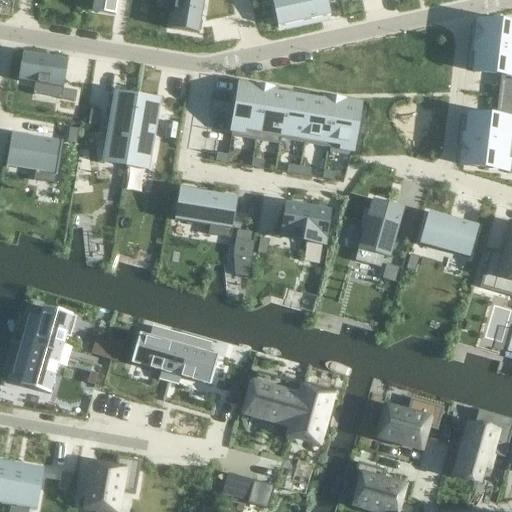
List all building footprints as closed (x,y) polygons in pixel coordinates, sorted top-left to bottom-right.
[(93,0),(91,13),(115,16),(117,0),(93,0)] [(175,0),(170,31),(198,35),(203,0),(175,0)] [(271,0),(272,2),(278,27),(277,27),(277,29),(284,28),(329,18),(329,16),(328,16),(324,0),(271,0)] [(511,27),(479,23),(476,48),(511,52),(511,27)] [(511,52),(476,48),(474,73),(500,76),(498,98),(511,99),(511,52)] [(22,54),(17,82),(63,90),(67,62),(22,54)] [(239,89),(231,138),(255,142),(263,93),(239,89)] [(62,90),(60,100),(75,103),(76,92),(62,90)] [(114,93),(103,158),(119,161),(126,162),(137,97),(114,93)] [(263,93),(255,142),(280,146),(281,141),(288,97),(263,93)] [(137,97),(126,162),(149,166),(160,101),(137,97)] [(288,97),(281,141),(304,145),(312,101),(288,97)] [(468,117),(465,142),(511,147),(511,99),(498,98),(495,120),(468,117)] [(312,101),(304,145),(328,149),(335,105),(312,101)] [(335,105),(328,149),(352,153),(359,109),(335,105)] [(90,111),(87,126),(97,128),(100,112),(90,111)] [(167,124),(165,139),(174,141),(177,125),(167,124)] [(69,129),(66,144),(76,146),(79,130),(69,129)] [(11,135),(5,169),(7,169),(7,168),(26,171),(34,173),(33,182),(55,186),(56,177),(62,144),(60,143),(60,144),(26,138),(12,136),(13,135),(11,135)] [(511,147),(465,142),(462,166),(511,172),(511,147)] [(216,155),(215,163),(227,165),(228,157),(216,155)] [(252,161),(251,169),(262,171),(264,163),(252,161)] [(287,167),(286,175),(298,177),(299,169),(287,167)] [(299,169),(298,177),(310,179),(311,171),(299,169)] [(323,173),(322,180),(333,182),(335,175),(323,173)] [(179,189),(174,222),(176,222),(176,221),(209,227),(208,236),(230,240),(236,204),(237,199),(235,199),(235,200),(222,198),(181,191),(181,190),(179,189)] [(358,251),(355,262),(380,270),(383,258),(390,260),(390,258),(389,258),(401,217),(402,212),(403,212),(404,210),(371,201),(371,203),(358,249),(357,251),(358,251)] [(285,205),(281,233),(302,237),(301,244),(325,247),(330,213),(285,205)] [(428,213),(419,246),(420,246),(467,259),(469,260),(478,227),(476,227),(476,228),(429,214),(428,213)] [(490,251),(479,289),(493,293),(498,277),(511,281),(511,224),(510,224),(502,254),(490,251)] [(237,231),(235,241),(250,243),(252,233),(237,231)] [(259,239),(257,255),(267,256),(269,241),(259,239)] [(410,256),(405,271),(415,273),(419,258),(410,256)] [(382,279),(381,281),(395,284),(399,269),(386,265),(384,269),(382,279)] [(27,324),(21,346),(27,348),(27,347),(31,348),(61,356),(63,346),(66,338),(70,339),(76,318),(72,317),(42,308),(39,318),(37,327),(27,324)] [(0,309),(0,323),(6,324),(9,312),(0,309)] [(139,335),(130,365),(170,376),(180,342),(179,342),(159,336),(157,340),(149,338),(139,335)] [(180,342),(170,376),(210,388),(218,358),(208,355),(200,352),(201,348),(180,342)] [(22,377),(19,387),(49,396),(58,366),(61,356),(31,348),(27,347),(27,348),(21,368),(25,369),(22,377)] [(105,348),(102,360),(110,362),(113,351),(105,348)] [(90,373),(87,385),(94,387),(98,375),(90,373)] [(253,385),(244,415),(264,420),(278,424),(291,428),(303,386),(283,381),(280,393),(253,385)] [(291,428),(288,438),(317,446),(319,438),(329,406),(331,398),(333,392),(304,384),(303,386),(291,428)] [(230,391),(228,399),(239,402),(241,395),(230,391)] [(386,409),(378,438),(419,450),(425,429),(437,432),(443,409),(410,399),(406,415),(386,409)] [(468,424),(453,477),(478,484),(482,468),(489,470),(492,456),(504,459),(511,431),(511,428),(498,424),(496,432),(468,424)] [(93,466),(86,509),(96,510),(95,511),(115,511),(119,493),(135,496),(141,462),(117,458),(115,470),(93,466)] [(0,505),(5,507),(12,465),(0,462),(0,505)] [(357,463),(346,504),(354,506),(375,511),(396,511),(403,489),(382,483),(385,471),(357,463)] [(12,465),(5,507),(10,508),(29,511),(35,511),(36,510),(35,510),(35,506),(41,472),(43,472),(43,470),(12,465)] [(61,474),(59,489),(68,491),(71,475),(61,474)] [(253,482),(246,505),(268,511),(274,488),(253,482)]
